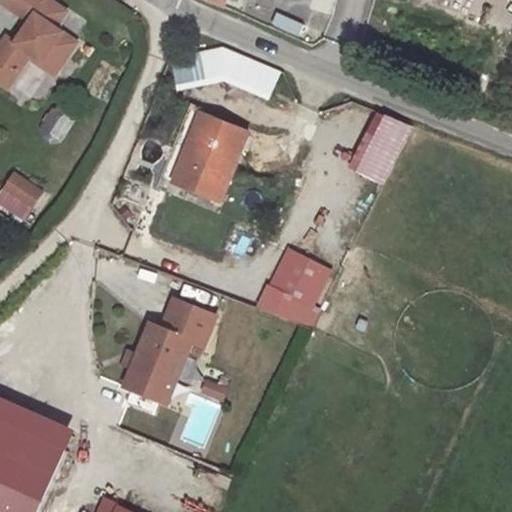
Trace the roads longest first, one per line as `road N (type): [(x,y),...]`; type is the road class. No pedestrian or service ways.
road 1 (unclassified): [(165,0),(511,143)]
road 2 (residential): [(78,218),(101,188),(162,50),(162,0)]
